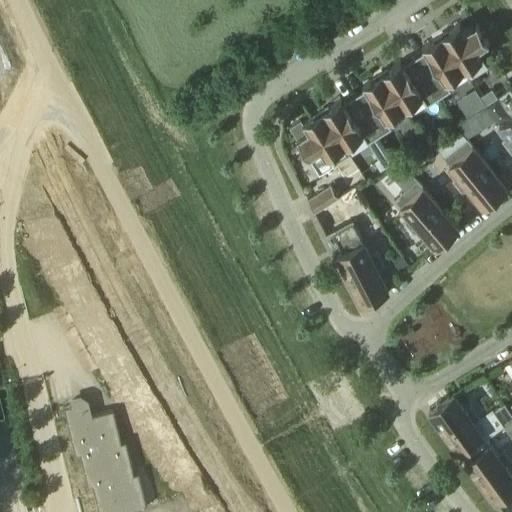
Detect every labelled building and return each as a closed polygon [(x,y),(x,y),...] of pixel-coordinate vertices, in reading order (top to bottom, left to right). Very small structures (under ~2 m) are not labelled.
[(450,34),(443,38),(464,70),(482,58),(477,50),(489,43),(476,23),(465,31),(460,22),(448,30),(450,34)] [(425,51),(414,58),(439,97),(451,89),(446,82),(464,70),(443,38),(436,43),(434,39),(422,47),(425,51)] [(391,72),(384,76),(404,108),(422,97),(427,105),(439,97),(414,58),(403,65),(400,60),(388,68),(391,72)] [(365,89),(355,96),(379,135),(391,127),(386,120),(404,108),(384,76),(377,81),(374,77),(363,84),(365,89)] [(480,96),(485,105),(497,97),(492,89),(480,96)] [(331,110),(324,114),(345,146),(362,135),(367,143),(379,135),(355,96),(344,103),(341,98),(329,106),(331,110)] [(511,102),(493,117),(499,125),(508,136),(502,140),(511,153),(511,152),(511,102)] [(345,146),(324,114),(317,119),(315,115),(303,122),(301,119),(290,126),(297,137),(297,138),(319,173),(350,154),(345,146)] [(444,158),(449,164),(458,176),(453,180),(463,192),(468,188),(482,206),(480,207),(480,208),(487,203),(488,205),(489,205),(487,202),(494,197),(495,197),(498,195),(497,194),(504,188),(505,189),(506,189),(505,188),(509,185),(509,184),(506,186),(468,139),(444,158)] [(394,200),(400,206),(409,217),(404,221),(414,233),(420,229),(434,246),(432,248),(433,249),(438,244),(441,246),(441,245),(439,243),(446,237),(447,238),(449,235),(456,228),(456,229),(457,229),(457,228),(461,225),(460,224),(458,226),(418,180),(394,200)] [(306,200),(314,213),(339,197),(331,184),(306,200)] [(347,209),(362,199),(355,188),(339,198),(347,209)] [(325,234),(361,303),(363,302),(363,303),(364,303),(364,301),(372,297),(373,298),(376,297),(375,296),(383,291),(385,294),(386,294),(384,291),(389,289),(391,287),(390,286),(388,288),(378,268),(384,265),(377,251),(370,254),(353,220),(325,234)] [(429,411),(458,451),(483,433),(474,421),(480,417),(471,404),(465,408),(454,394),(457,392),(456,392),(450,396),(448,394),(447,394),(449,397),(442,402),(441,401),(438,403),(439,404),(431,410),(431,409),(430,409),(431,410),(429,411)] [(126,511),(147,507),(138,473),(134,474),(126,442),(121,443),(113,410),(90,416),(87,402),(81,398),(73,400),(74,405),(64,407),(76,455),(80,454),(88,486),(93,485),(99,511),(126,511)] [(511,414),(504,403),(494,411),(504,426),(511,420),(511,414)] [(464,460),(489,442),(486,438),(461,456),(464,460)] [(489,442),(464,460),(493,500),(495,499),(496,500),(496,499),(496,498),(503,493),(504,494),(507,492),(506,491),(511,486),(511,473),(507,467),(511,463),(511,461),(504,450),(498,454),(489,442)]
